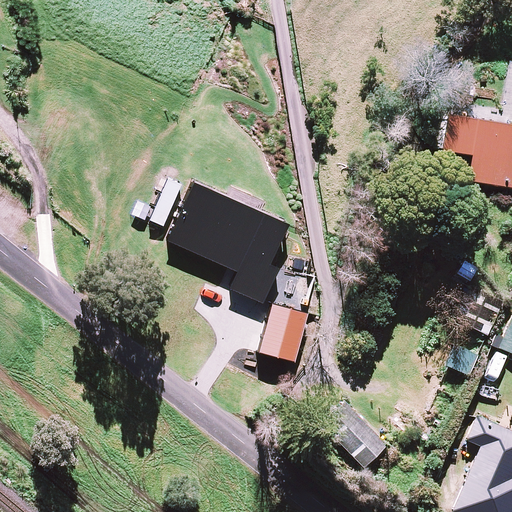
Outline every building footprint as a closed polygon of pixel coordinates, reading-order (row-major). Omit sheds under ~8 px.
[(511,123),(444,113),(438,152),(468,157),(464,182),(511,189),(511,123)] [(279,219),(170,169),(141,233),(221,270),(210,293),(239,306),(279,219)] [(499,302),(465,286),(450,319),(484,335),(499,302)] [(511,312),(497,349),(511,355),(511,312)] [(476,355),(454,344),(445,364),(467,375),(476,355)] [(385,445),(342,402),(321,423),(364,466),(385,445)] [(511,511),(511,431),(474,416),(465,439),(480,445),(452,511),(511,511)]
